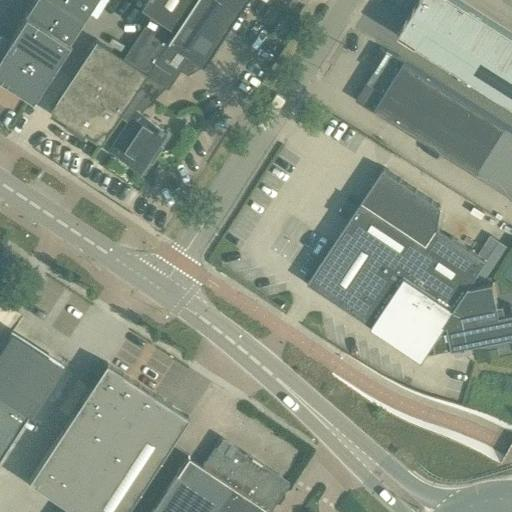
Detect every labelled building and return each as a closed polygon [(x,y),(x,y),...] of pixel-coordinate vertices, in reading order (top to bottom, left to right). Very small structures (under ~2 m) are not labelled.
[(32,0),(10,36),(0,29),(0,77),(32,98),(95,0),(32,0)] [(68,122),(65,126),(82,137),(85,133),(100,143),(118,115),(126,102),(127,103),(145,76),(144,75),(166,42),(193,0),(147,0),(142,8),(152,14),(123,57),(96,39),(49,110),(68,122)] [(193,0),(166,42),(196,61),(202,66),(245,0),(193,0)] [(304,3),(299,0),(292,0),(288,6),(298,12),(304,3)] [(511,104),(511,33),(459,0),(418,0),(403,25),(405,26),(407,36),(406,37),(511,104)] [(144,75),(145,76),(167,90),(180,71),(187,75),(196,61),(166,42),(144,75)] [(384,116),(385,115),(511,194),(511,128),(387,50),(387,51),(380,46),(373,58),(375,69),(367,82),(356,99),(373,110),(375,108),(378,110),(377,111),(384,116)] [(126,102),(118,115),(128,122),(110,150),(143,172),(168,133),(139,114),(138,110),(127,103),(126,102)] [(422,358),(435,338),(437,348),(511,333),(511,311),(505,313),(503,304),(498,305),(493,281),(469,286),(486,260),(499,241),(490,235),(478,254),(438,227),(441,207),(384,168),(381,172),(377,173),(373,179),(374,183),(369,190),(366,190),(361,197),(362,201),(308,282),(422,358)] [(0,451),(27,410),(29,411),(60,364),(12,332),(0,349),(0,451)] [(106,363),(28,481),(75,511),(124,511),(187,416),(106,363)] [(188,455),(149,511),(274,511),(271,510),(288,483),(261,464),(259,468),(249,461),(251,458),(220,437),(202,464),(188,455)]
